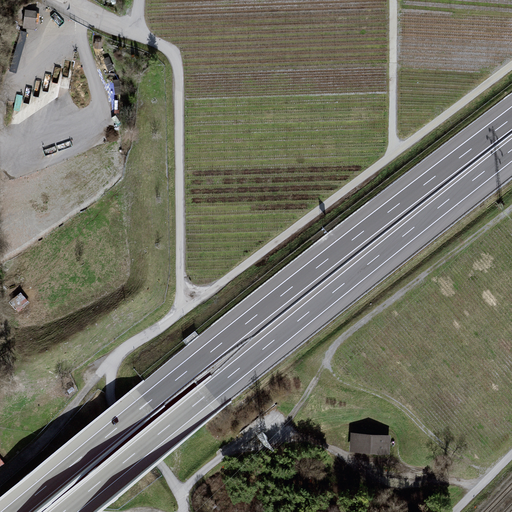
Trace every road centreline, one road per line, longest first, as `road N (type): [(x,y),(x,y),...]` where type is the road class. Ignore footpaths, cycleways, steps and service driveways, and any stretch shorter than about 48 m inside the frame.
road 1 (motorway): [(511,117),(14,511)]
road 2 (motorway): [(63,511),(511,150)]
road 3 (track): [(511,206),(328,355),(339,376),(397,404),(488,476)]
road 4 (track): [(511,65),(189,305)]
road 5 (track): [(475,490),(456,482),(385,482),(323,444),(283,433),(236,445),(179,492)]
road 6 (unclassified): [(137,29),(175,57),(180,265),(189,305)]
road 7 (track): [(184,511),(173,480),(110,398),(114,362)]
road 8 (track): [(0,477),(114,362)]
road 9 (track): [(393,0),(395,152)]
